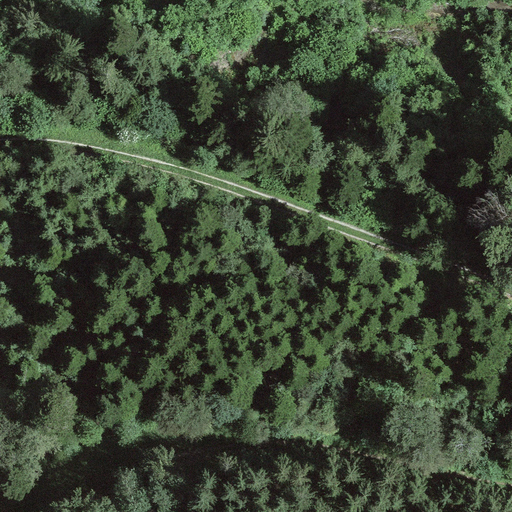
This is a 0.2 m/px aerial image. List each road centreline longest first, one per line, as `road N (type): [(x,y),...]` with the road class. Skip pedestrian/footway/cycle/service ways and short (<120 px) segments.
road 1 (track): [(0,140),(91,150),(219,182),(511,287)]
road 2 (track): [(511,493),(298,447),(170,460),(117,474),(74,511)]
